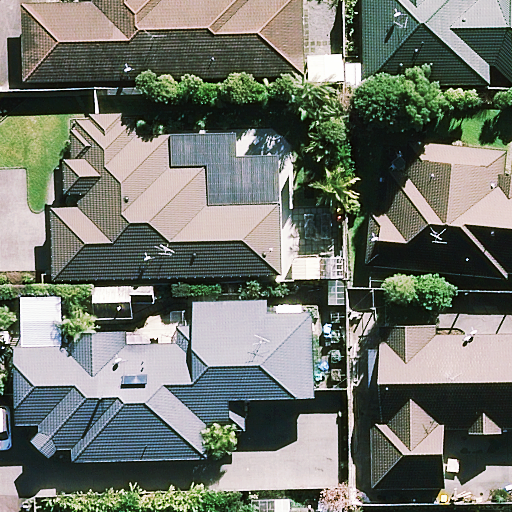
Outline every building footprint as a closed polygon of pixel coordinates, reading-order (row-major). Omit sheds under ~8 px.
[(54,0),(27,1),(29,82),(306,74),(304,0),(54,0)] [(511,0),(368,0),(369,86),(494,85),(494,63),(511,80),(511,0)] [(89,220),(75,221),(60,221),(61,278),(290,274),(288,209),(287,151),(241,152),(240,134),(143,135),(142,117),(79,118),(79,162),(67,163),(68,193),(88,192),(89,220)] [(511,185),(507,186),(508,148),(413,144),(412,176),(383,175),(379,268),(511,273),(511,185)] [(136,288),(100,288),(99,317),(135,317),(136,288)] [(268,311),(268,303),(197,304),(197,330),(66,331),(66,300),(25,300),(26,422),(46,422),(46,460),(212,458),(211,430),(249,430),(249,398),(320,397),(319,310),(268,311)] [(451,429),(472,430),(471,434),(506,436),(507,428),(511,427),(511,334),(388,328),(380,485),(447,489),(451,429)]
